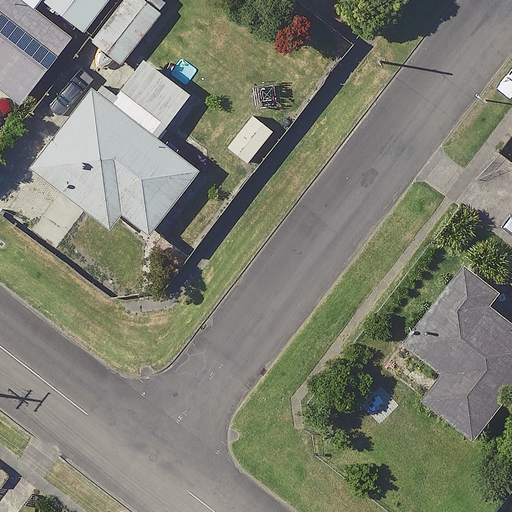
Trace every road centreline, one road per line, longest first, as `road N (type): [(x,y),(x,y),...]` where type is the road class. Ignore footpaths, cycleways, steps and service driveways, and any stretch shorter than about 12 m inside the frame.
road 1 (residential): [(504,0),(151,461)]
road 2 (residential): [(0,344),(151,461)]
